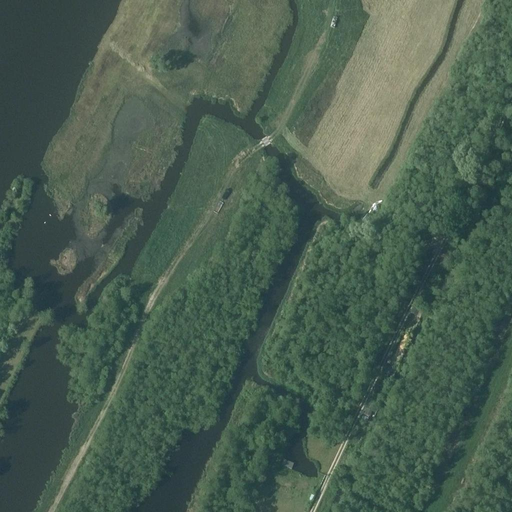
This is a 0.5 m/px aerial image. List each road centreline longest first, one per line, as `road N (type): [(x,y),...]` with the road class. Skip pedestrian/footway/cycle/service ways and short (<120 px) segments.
road 1 (track): [(328,0),(316,56),(271,137),(244,151),(172,257),(49,511)]
road 2 (track): [(511,102),(312,511)]
road 3 (track): [(511,344),(434,511)]
